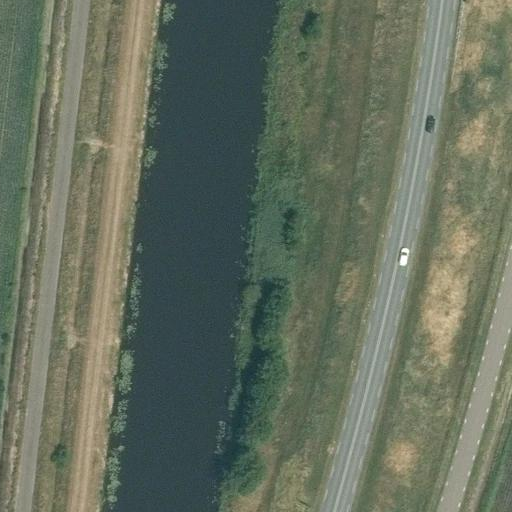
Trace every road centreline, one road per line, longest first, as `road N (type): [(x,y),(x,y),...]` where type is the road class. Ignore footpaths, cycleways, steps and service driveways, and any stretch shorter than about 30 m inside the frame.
road 1 (secondary): [(333,511),(387,303),(441,0)]
road 2 (unclassified): [(19,511),(81,0)]
road 3 (unclassified): [(447,511),(511,284)]
